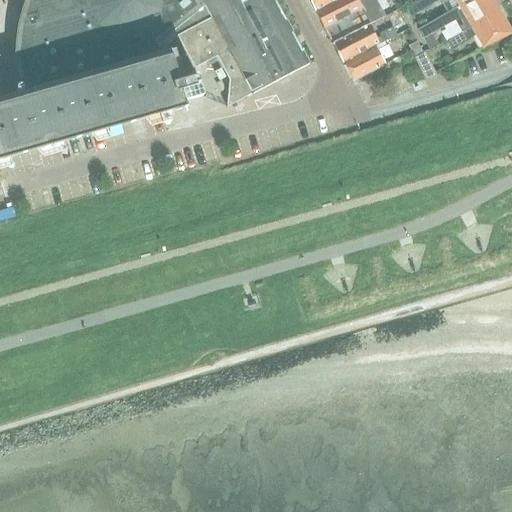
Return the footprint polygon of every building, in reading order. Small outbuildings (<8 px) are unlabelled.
[(25,0),(21,14),(17,28),(16,41),(15,55),(0,54),(0,157),(168,109),(186,104),(185,100),(203,95),(198,76),(179,82),(172,55),(163,44),(161,40),(174,29),(204,5),(201,0),(25,0)] [(247,97),(309,64),(275,0),(201,0),(204,5),(174,29),(194,68),(216,56),(229,79),(227,107),(247,96),(247,97)] [(310,0),(316,11),(337,0),(310,0)] [(324,27),(371,2),(369,0),(337,0),(316,11),(324,27)] [(333,43),(369,24),(387,15),(382,5),(390,0),(375,0),(371,2),(324,27),(333,43)] [(437,0),(456,0),(459,5),(467,0),(419,0),(412,4),(417,12),(437,0)] [(418,29),(423,38),(455,19),(462,31),(471,26),(499,10),(493,0),(467,0),(459,5),(418,29)] [(511,32),(499,10),(471,26),(485,49),(511,33),(511,32)] [(343,63),(375,46),(409,29),(404,20),(375,35),(369,24),(333,43),(343,63)] [(454,47),(467,40),(462,31),(449,39),(454,47)] [(408,47),(414,57),(423,52),(417,42),(408,47)] [(375,46),(343,63),(353,82),(385,65),(375,46)] [(427,80),(438,74),(425,51),(423,52),(414,57),(427,80)]
